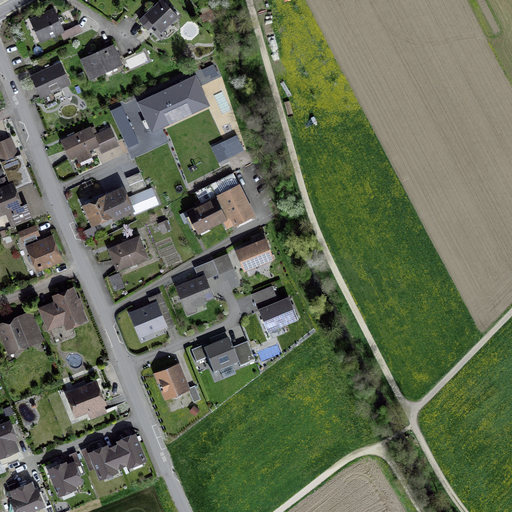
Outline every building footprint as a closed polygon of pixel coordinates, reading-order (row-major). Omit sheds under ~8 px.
[(160,0),(158,0),(142,16),(159,34),(177,17),(160,0)] [(212,9),(200,16),(203,21),(215,15),(212,9)] [(54,11),(32,20),(42,42),(63,32),(54,11)] [(112,46),(81,60),(90,81),(121,67),(112,46)] [(60,64),(30,78),(40,98),(69,85),(60,64)] [(90,128),(60,142),(69,162),(97,149),(99,154),(118,146),(110,129),(94,137),(90,128)] [(11,138),(0,142),(0,160),(1,163),(18,156),(11,138)] [(10,185),(0,188),(0,217),(6,215),(12,230),(32,222),(26,205),(19,208),(10,185)] [(186,211),(191,221),(197,235),(222,223),(226,231),(255,217),(239,185),(215,197),(186,211)] [(133,211),(128,200),(123,189),(81,207),(91,230),(133,211)] [(128,200),(133,211),(135,215),(158,205),(151,190),(128,200)] [(25,248),(41,241),(36,227),(17,235),(22,249),(25,248)] [(41,241),(25,248),(36,274),(62,264),(51,237),(41,241)] [(139,238),(107,250),(116,273),(148,261),(139,238)] [(265,239),(235,251),(243,272),(273,260),(265,239)] [(204,275),(175,287),(187,317),(197,313),(195,307),(214,299),(204,275)] [(119,276),(108,280),(114,294),(124,290),(119,276)] [(52,303),(37,310),(47,333),(63,326),(65,331),(87,322),(73,288),(50,297),(52,303)] [(288,297),(258,309),(267,332),(297,319),(288,297)] [(156,302),(128,313),(141,343),(168,332),(156,302)] [(31,313),(0,325),(0,336),(8,357),(44,342),(31,313)] [(228,342),(204,352),(214,378),(254,362),(246,345),(232,350),(228,342)] [(178,365),(153,375),(164,401),(189,391),(178,365)] [(96,382),(65,394),(75,419),(87,414),(90,422),(109,414),(96,382)] [(9,421),(0,425),(0,458),(18,452),(14,442),(17,440),(9,421)] [(113,446),(123,468),(126,467),(127,470),(145,462),(133,434),(115,442),(116,445),(113,446)] [(123,468),(113,446),(108,449),(106,445),(87,453),(99,481),(118,473),(117,471),(123,468)] [(66,462),(46,470),(57,498),(76,491),(75,487),(82,485),(74,462),(67,465),(66,462)] [(11,498),(8,498),(13,511),(33,511),(44,508),(36,488),(33,489),(31,482),(8,491),(11,498)]
